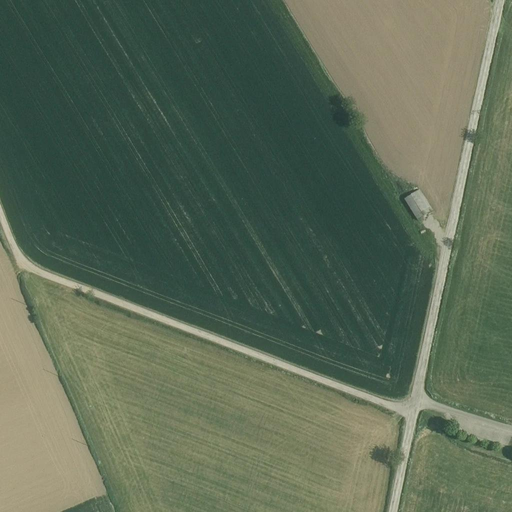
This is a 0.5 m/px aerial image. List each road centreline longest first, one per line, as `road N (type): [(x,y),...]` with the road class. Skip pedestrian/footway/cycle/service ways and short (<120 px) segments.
road 1 (unclassified): [(414,414),(24,268),(0,210)]
road 2 (unclassified): [(414,414),(500,0)]
